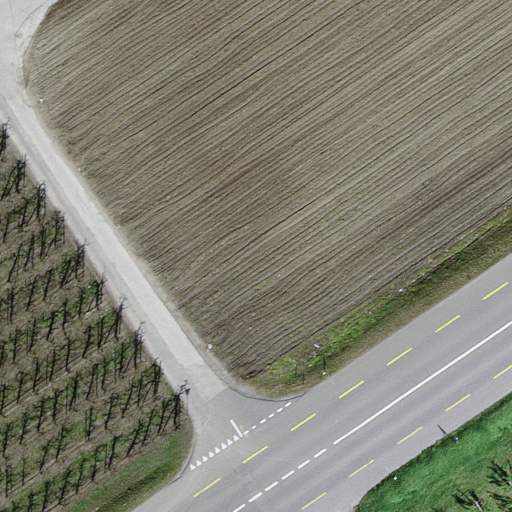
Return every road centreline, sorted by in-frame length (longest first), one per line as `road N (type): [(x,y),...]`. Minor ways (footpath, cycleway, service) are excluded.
road 1 (unclassified): [(253,465),(0,88)]
road 2 (primary): [(511,289),(253,465)]
road 3 (primary): [(275,498),(511,336)]
